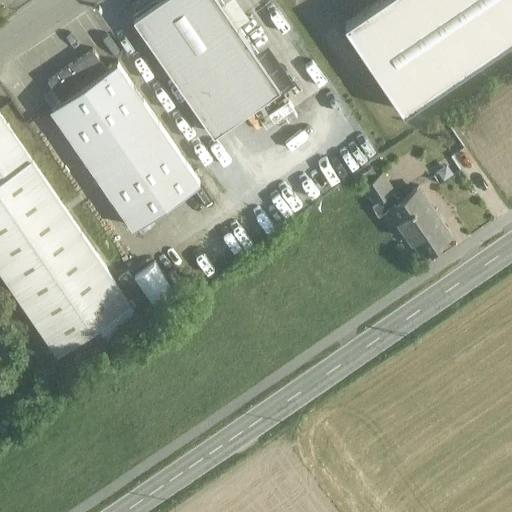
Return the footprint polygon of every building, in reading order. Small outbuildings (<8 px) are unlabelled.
[(150,0),(132,12),(212,130),(292,76),(268,40),(255,49),(236,21),(248,13),(239,0),(150,0)] [(511,0),(376,0),(346,20),(405,109),(511,35),(511,0)] [(106,68),(93,49),(70,64),(84,84),(106,68)] [(200,181),(117,61),(106,68),(84,84),(61,100),(51,107),(134,227),(200,181)] [(84,84),(70,64),(48,80),(61,100),(84,84)] [(0,114),(0,180),(31,159),(0,114)] [(0,180),(0,270),(58,354),(130,304),(31,159),(0,180)] [(381,172),(363,184),(375,201),(393,189),(381,172)] [(430,207),(416,187),(390,205),(425,255),(451,236),(430,206),(430,207)] [(129,270),(120,276),(136,301),(145,295),(129,270)]
